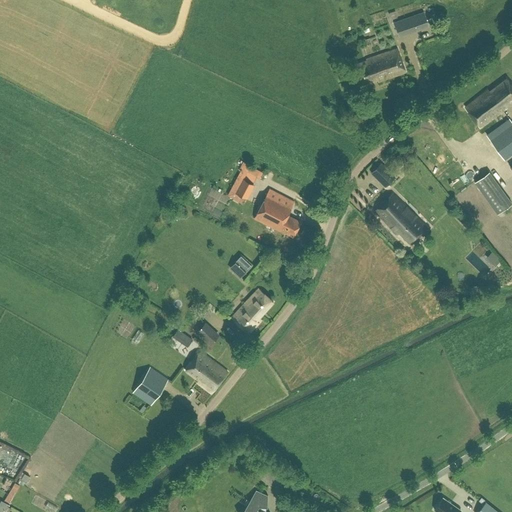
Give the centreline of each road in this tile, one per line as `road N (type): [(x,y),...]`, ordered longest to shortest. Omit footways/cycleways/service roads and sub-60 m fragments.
road 1 (unclassified): [(102,511),(195,424),(278,323),(357,170),(511,43)]
road 2 (unclassified): [(370,511),(511,426)]
